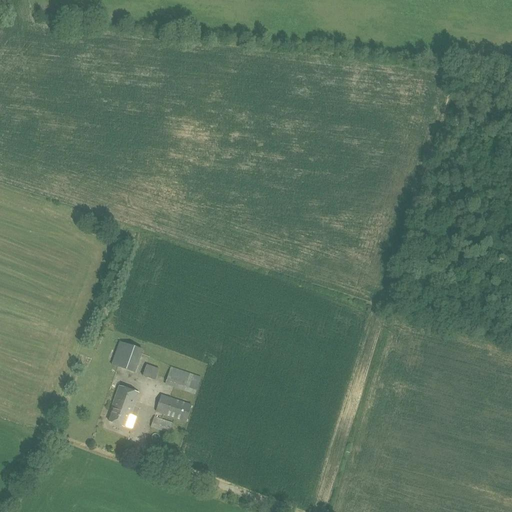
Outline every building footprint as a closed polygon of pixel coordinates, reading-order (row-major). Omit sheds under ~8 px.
[(142,350),(119,342),(111,365),(134,373),(142,350)] [(159,369),(146,365),(142,376),(155,381),(159,369)] [(200,377),(170,367),(164,385),(194,396),(200,377)] [(132,412),(138,394),(119,387),(111,408),(113,408),(108,421),(124,427),(130,412),(132,412)] [(161,396),(155,412),(185,422),(191,406),(161,396)] [(154,417),(150,428),(169,434),(173,423),(154,417)]
